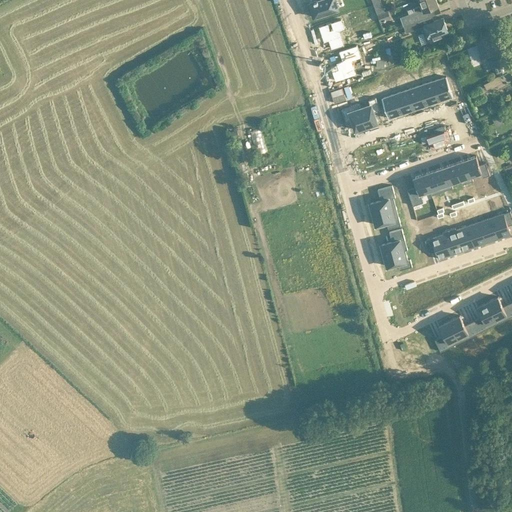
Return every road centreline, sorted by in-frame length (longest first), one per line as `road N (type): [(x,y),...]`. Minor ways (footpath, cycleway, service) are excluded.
road 1 (residential): [(347,191),(474,144),(456,107),(335,147)]
road 2 (residential): [(288,0),(335,147)]
road 3 (residential): [(511,242),(375,289)]
road 4 (residential): [(388,338),(511,278)]
